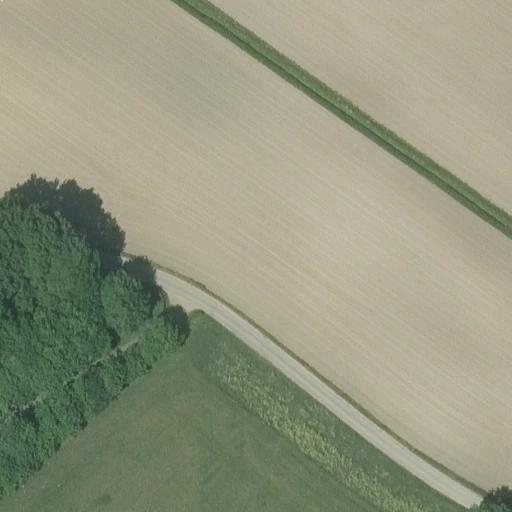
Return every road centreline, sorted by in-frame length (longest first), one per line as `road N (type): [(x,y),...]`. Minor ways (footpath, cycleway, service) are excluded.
road 1 (unclassified): [(500,511),(332,411),(161,284),(0,254)]
road 2 (unknown): [(161,284),(131,334),(0,462)]
